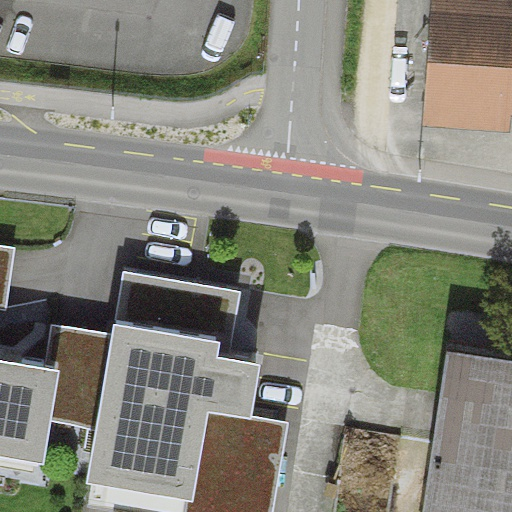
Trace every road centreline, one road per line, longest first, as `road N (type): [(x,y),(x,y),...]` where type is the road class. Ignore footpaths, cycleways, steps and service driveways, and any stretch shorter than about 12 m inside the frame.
road 1 (secondary): [(290,196),(0,156)]
road 2 (secondary): [(511,233),(290,196)]
road 3 (residential): [(290,196),(305,0)]
